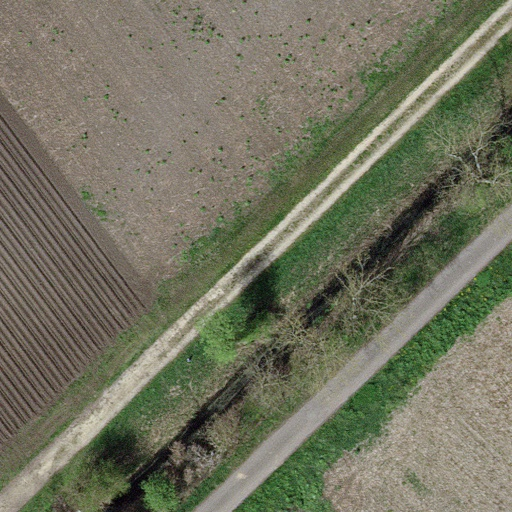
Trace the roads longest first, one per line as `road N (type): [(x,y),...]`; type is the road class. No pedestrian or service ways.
road 1 (track): [(511,25),(5,511)]
road 2 (track): [(230,511),(511,237)]
